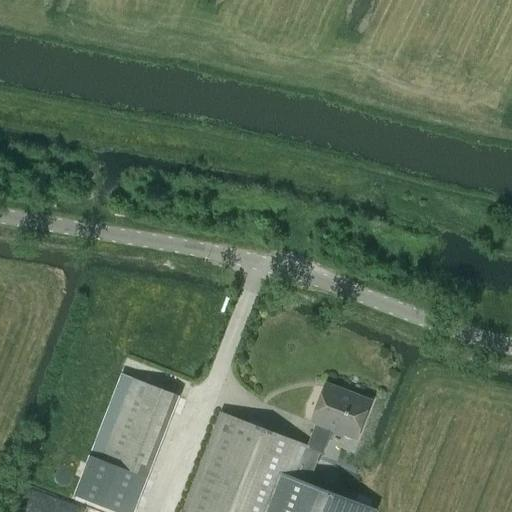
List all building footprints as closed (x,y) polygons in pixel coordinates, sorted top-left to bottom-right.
[(127,395),(102,462),(147,479),(172,412),(178,397),(134,379),(127,395)] [(308,447),(308,448),(320,453),(323,454),(332,430),(341,434),(343,429),(358,435),(371,401),(354,395),(352,400),(325,389),(312,423),(317,424),(308,447)] [(221,413),(183,511),(371,511),(372,509),(361,505),(356,503),(349,500),(348,500),(308,485),(320,453),(308,448),(308,447),(221,413)] [(97,476),(88,494),(114,505),(112,510),(117,511),(131,511),(139,495),(97,476)] [(79,511),(29,494),(22,511),(79,511)]
